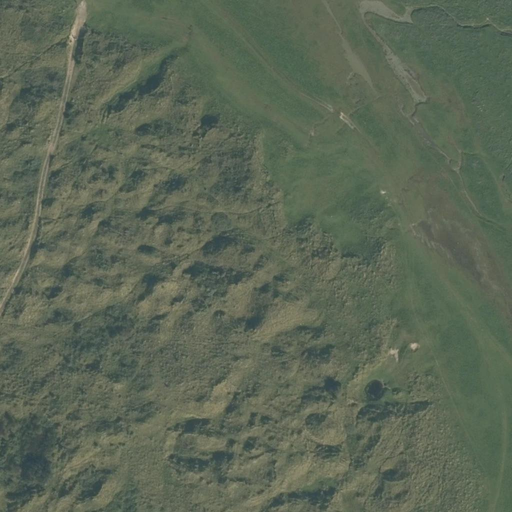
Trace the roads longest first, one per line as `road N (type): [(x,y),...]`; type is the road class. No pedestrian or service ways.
road 1 (track): [(197,0),(293,92),(339,114),(472,324),(502,386),(511,450),(494,511)]
road 2 (track): [(0,314),(32,235),(87,0)]
